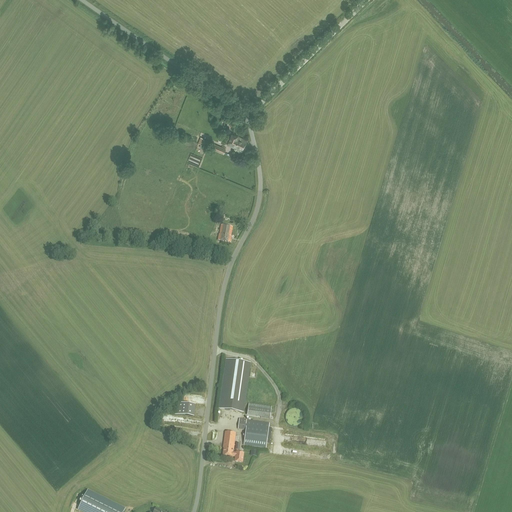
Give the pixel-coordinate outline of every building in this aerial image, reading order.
[(242,151),(247,140),(237,136),(238,136),(232,134),(227,145),(242,151)] [(210,142),(201,138),(198,144),(207,148),(210,142)] [(224,154),(226,149),(220,146),(217,152),(224,154)] [(231,236),(233,227),(221,225),(219,234),(218,241),(231,243),(232,236),(231,236)] [(249,363),(227,360),(220,409),(243,412),(249,363)] [(176,403),(175,414),(175,415),(192,416),(194,405),(176,403)] [(249,404),(248,413),(271,416),(272,407),(249,404)] [(266,448),(267,444),(270,423),(240,419),(238,429),(246,430),(244,445),(266,448)] [(190,437),(201,439),(202,430),(191,429),(190,437)] [(223,448),(224,448),(223,456),(232,457),(232,456),(233,453),(233,450),(234,450),(236,434),(225,432),(223,448)] [(236,453),(233,453),(232,456),(236,457),(235,462),(242,463),(244,453),(236,452),(236,453)] [(123,511),(125,510),(87,491),(78,510),(83,511),(123,511)]
